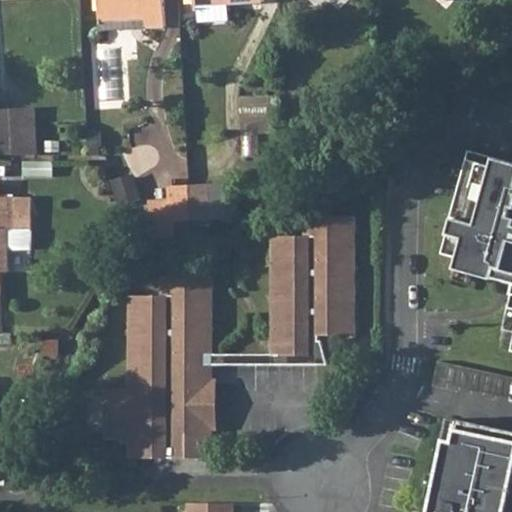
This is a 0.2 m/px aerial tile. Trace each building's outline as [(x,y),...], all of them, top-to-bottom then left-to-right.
[(100,0),(101,15),(121,14),(122,20),(147,18),(148,28),(167,27),(164,0),(100,0)] [(199,21),(230,20),(229,4),(198,5),(199,21)] [(102,30),(148,28),(147,18),(122,20),(121,14),(101,15),(102,30)] [(12,108),(14,144),(15,155),(38,153),(35,107),(12,108)] [(0,145),(14,144),(12,108),(0,109),(0,145)] [(100,134),(90,134),(90,147),(98,146),(100,146),(100,134)] [(0,155),(13,155),(15,155),(14,144),(0,145),(0,155)] [(98,146),(90,147),(91,154),(98,154),(98,146)] [(511,160),(470,149),(452,216),(458,218),(448,252),(463,256),(460,268),(511,281),(511,321),(511,328),(511,160)] [(122,205),(141,200),(135,182),(117,187),(122,205)] [(227,218),(225,183),(211,184),(213,219),(227,218)] [(213,219),(211,184),(190,185),(192,221),(213,219)] [(192,221),(190,185),(171,186),(172,204),(173,222),(175,222),(192,221)] [(33,198),(0,197),(0,306),(1,307),(2,272),(10,272),(10,249),(32,249),(32,231),(15,231),(16,218),(33,219),(33,198)] [(155,240),(176,238),(175,228),(175,222),(173,222),(172,204),(153,205),(155,240)] [(176,287),(164,287),(164,297),(134,297),(134,310),(131,310),(131,325),(134,325),(134,348),(131,348),(131,364),(134,364),(134,387),(131,387),(131,394),(108,394),(108,435),(131,435),(131,443),(134,442),(134,459),(210,459),(210,426),(213,426),(213,384),(210,384),(210,366),(329,366),(323,341),(320,341),(320,336),(327,336),(356,336),(356,327),(353,327),(353,304),(356,304),(356,288),(353,288),(353,265),(356,265),(356,249),(353,249),(353,226),(356,226),(356,217),(319,217),(319,227),(307,227),(307,237),(277,237),(277,250),(274,250),(274,265),(277,265),(277,288),(274,288),(274,304),(277,304),(277,327),(274,327),(275,355),(214,355),(214,348),(211,348),(211,325),(214,325),(214,310),(211,310),(211,286),(214,286),(214,277),(176,277),(176,287)] [(307,227),(319,227),(319,217),(307,217),(307,227)] [(33,219),(16,218),(15,231),(32,231),(33,219)] [(164,287),(176,287),(176,277),(164,277),(164,287)] [(511,375),(445,363),(441,387),(511,399),(511,375)] [(511,511),(511,428),(455,417),(434,511),(511,511)]
